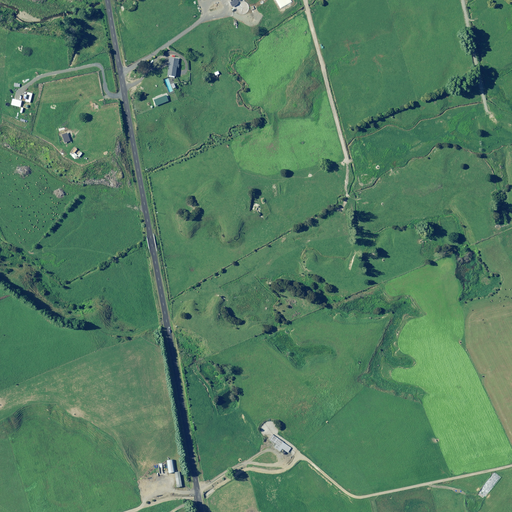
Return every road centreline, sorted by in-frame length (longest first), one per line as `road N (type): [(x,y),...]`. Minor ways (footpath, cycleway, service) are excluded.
road 1 (unclassified): [(107,0),(201,511)]
road 2 (track): [(511,465),(354,497),(300,457),(282,471),(245,470),(204,495),(125,511)]
road 3 (track): [(219,0),(120,71)]
